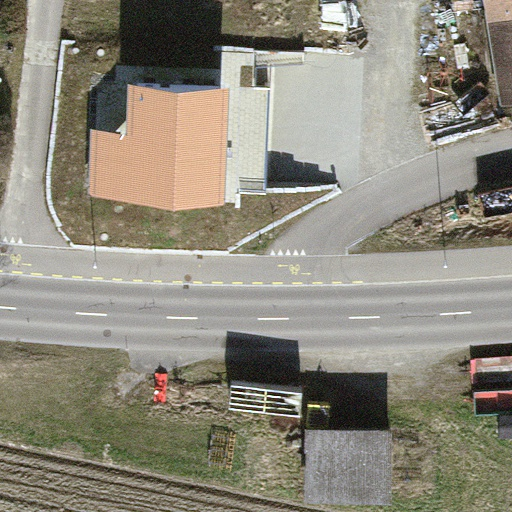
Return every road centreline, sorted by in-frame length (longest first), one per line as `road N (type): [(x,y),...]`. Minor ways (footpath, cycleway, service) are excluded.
road 1 (residential): [(29,311),(59,0)]
road 2 (residential): [(291,321),(303,261),(323,226),(372,199),(511,153)]
road 3 (tertiary): [(29,311),(291,321)]
road 4 (tertiary): [(291,321),(511,313)]
